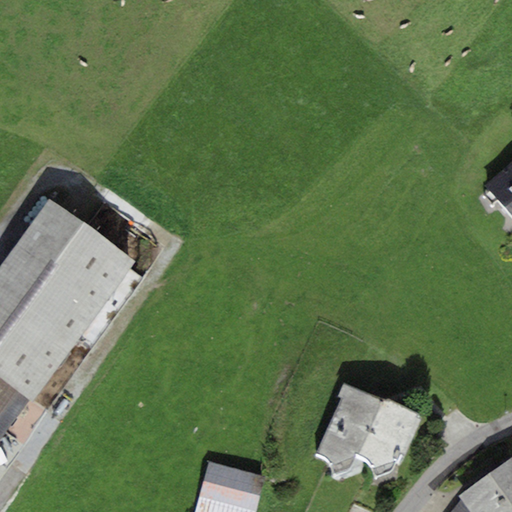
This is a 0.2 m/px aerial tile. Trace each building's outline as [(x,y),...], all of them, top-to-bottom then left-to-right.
[(511,171),(510,169),(484,192),(511,223),(511,171)] [(0,446),(133,265),(41,197),(0,252),(0,446)] [(417,419),(341,388),(316,452),(325,458),(327,472),(333,481),(350,473),(356,459),(366,464),(373,482),(388,475),(398,451),(404,453),(417,419)] [(511,511),(511,459),(459,496),(447,511),(511,511)] [(253,511),(262,481),(207,468),(195,511),(253,511)]
